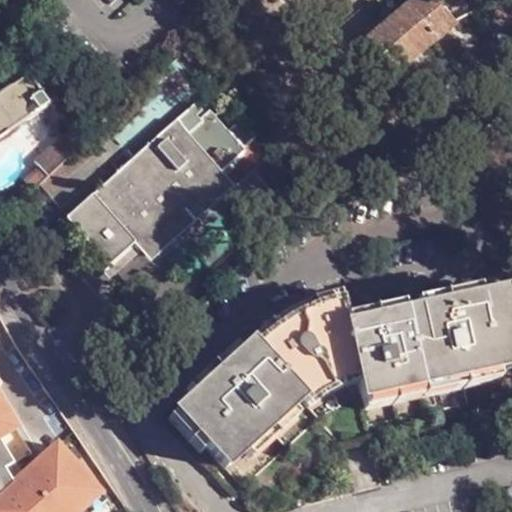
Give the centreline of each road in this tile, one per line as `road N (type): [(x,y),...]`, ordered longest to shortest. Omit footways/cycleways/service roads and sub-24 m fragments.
road 1 (residential): [(57,368),(89,326),(84,290),(21,224),(0,242)]
road 2 (residential): [(143,511),(57,368)]
